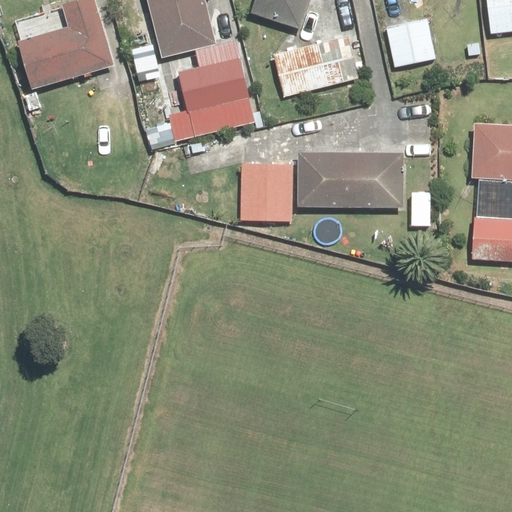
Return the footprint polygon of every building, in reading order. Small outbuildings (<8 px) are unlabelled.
[(17,43),(32,91),(115,67),(95,0),(81,0),(62,6),(68,28),(17,43)] [(205,0),(147,0),(162,60),(217,47),(205,0)] [(254,0),(250,14),(301,31),(310,0),(254,0)] [(511,0),(483,0),(486,34),(511,31),(511,0)] [(425,19),(386,27),(394,68),(433,60),(425,19)] [(250,71),(258,104),(359,79),(348,37),(271,55),(273,65),(250,71)] [(511,127),(474,125),(471,179),(511,181),(511,127)] [(404,155),(298,153),(297,208),(402,210),(404,155)] [(295,165),(242,162),(239,222),(292,225),(295,165)] [(511,220),(475,218),(472,261),(511,262),(511,220)]
